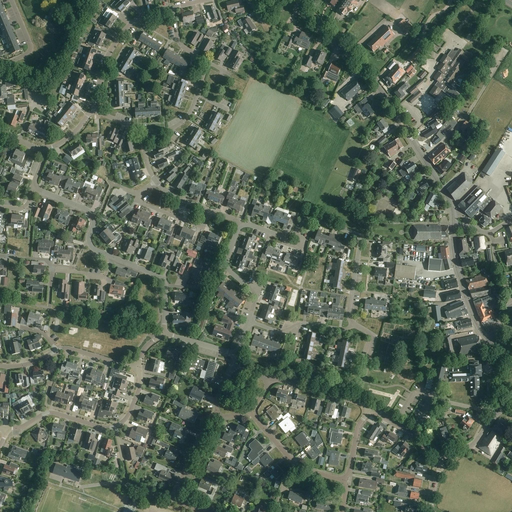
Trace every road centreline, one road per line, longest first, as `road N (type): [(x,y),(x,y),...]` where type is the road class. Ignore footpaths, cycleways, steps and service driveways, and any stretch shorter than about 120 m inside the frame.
road 1 (unclassified): [(454,226),(448,197),(389,103),(289,0)]
road 2 (residential): [(353,323),(348,311),(361,236),(313,219),(289,237),(238,224)]
road 3 (residential): [(93,110),(117,39),(141,16),(171,10)]
road 4 (residential): [(343,480),(295,464),(248,410)]
road 5 (residential): [(454,226),(465,297),(489,341)]
road 6 (residential): [(112,257),(90,245),(86,209),(32,187)]
